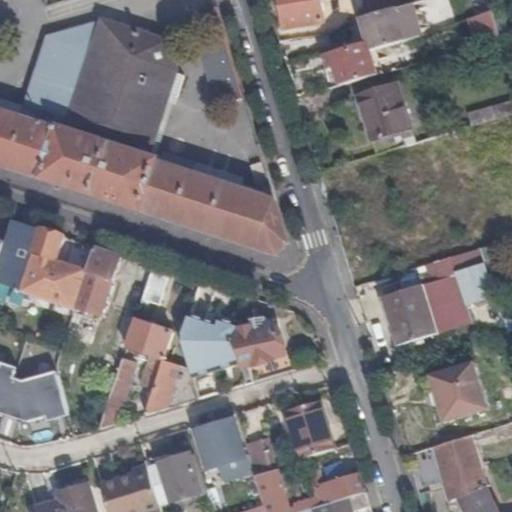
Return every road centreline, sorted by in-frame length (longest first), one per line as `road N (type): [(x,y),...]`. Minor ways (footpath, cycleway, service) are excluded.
road 1 (residential): [(0,192),(332,299)]
road 2 (residential): [(332,299),(239,0)]
road 3 (residential): [(332,299),(396,511)]
